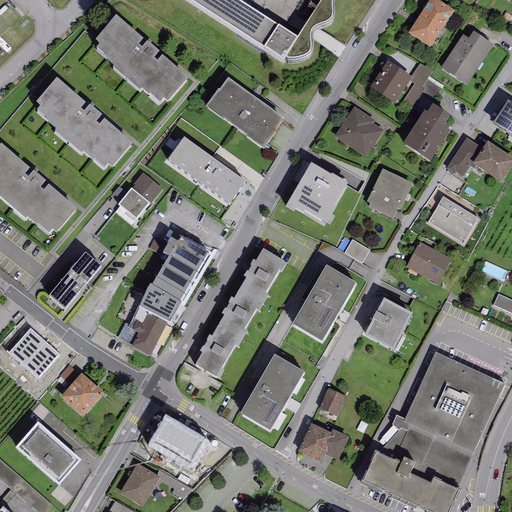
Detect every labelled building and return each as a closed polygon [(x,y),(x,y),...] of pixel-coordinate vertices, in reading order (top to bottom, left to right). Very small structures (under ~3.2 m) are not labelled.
[(183,0),(283,65),(286,61),(288,63),(288,64),(293,64),(295,64),(299,64),(302,63),(306,61),(309,59),(311,57),(313,54),(314,51),(313,48),(314,44),(313,39),(314,36),(315,33),(318,31),(320,30),(324,29),(327,28),(329,26),(331,25),(333,22),(335,19),(335,15),(335,10),(335,7),(335,3),(336,0),(323,0),(297,41),(233,0),(183,0)] [(431,0),(408,35),(430,50),(454,13),(434,0),(431,0)] [(143,42),(116,19),(95,44),(98,47),(95,51),(116,68),(114,71),(139,92),(141,90),(161,106),(164,102),(168,106),(189,81),(162,58),(157,64),(153,61),(159,54),(148,45),(142,51),(138,48),(143,42)] [(440,70),(466,87),(493,46),(473,33),(468,40),(463,36),(440,70)] [(1,43),(0,43),(0,58),(2,61),(11,53),(1,43)] [(388,63),(370,89),(394,105),(410,82),(409,82),(411,78),(388,63)] [(420,64),(411,78),(409,82),(410,82),(414,85),(404,101),(413,107),(422,93),(435,101),(442,90),(427,80),(432,72),(420,64)] [(218,92),(205,109),(264,151),(285,121),(228,81),(219,93),(218,92)] [(85,106),(57,82),(36,106),(40,109),(37,113),(47,122),(46,123),(55,132),(54,133),(80,157),(82,154),(93,164),(95,162),(105,171),(107,168),(111,171),(132,147),(104,122),(99,128),(95,125),(101,118),(90,108),(84,114),(81,111),(85,106)] [(511,106),(508,103),(492,127),(511,140),(511,106)] [(425,114),(403,148),(431,165),(450,136),(442,131),(450,118),(433,107),(427,115),(425,114)] [(375,122),(354,108),(335,138),(367,159),(384,133),(373,125),(375,122)] [(247,184),(183,139),(166,163),(230,209),(247,184)] [(473,166),(483,150),(466,139),(446,170),(454,175),(456,173),(463,178),(469,167),(471,169),(473,166)] [(483,150),(473,166),(501,185),(511,167),(511,159),(487,144),(483,150)] [(29,172),(1,148),(0,148),(0,201),(25,222),(26,220),(37,230),(39,228),(49,237),(52,233),(55,237),(77,213),(48,188),(44,194),(40,191),(45,184),(34,174),(28,180),(25,177),(29,172)] [(331,178),(311,166),(285,211),(293,216),(295,211),(304,216),(305,214),(330,229),(335,221),(329,218),(348,186),(332,176),(331,178)] [(413,185),(382,171),(366,204),(369,205),(367,210),(392,221),(397,211),(400,212),(413,185)] [(163,190),(142,174),(130,189),(131,190),(118,206),(137,221),(145,210),(146,211),(163,190)] [(480,221),(442,199),(427,225),(464,247),(480,221)] [(177,245),(170,241),(162,256),(168,259),(152,288),(150,287),(138,309),(167,324),(169,326),(181,305),(180,305),(208,256),(180,241),(177,245)] [(352,241),(345,254),(362,264),(370,251),(352,241)] [(419,243),(406,268),(438,285),(451,260),(419,243)] [(284,264),(263,252),(256,264),(253,263),(250,268),(251,269),(248,274),(246,274),(243,279),(246,280),(234,301),(231,300),(228,305),(229,306),(226,311),(225,311),(222,316),(224,318),(211,339),(209,338),(206,343),(207,344),(204,349),(203,348),(200,354),(202,355),(195,367),(219,381),(224,373),(221,372),(235,348),(237,350),(247,334),(244,332),(256,312),(258,314),(267,298),(265,297),(279,273),(282,275),(286,267),(283,265),(284,264)] [(85,255),(48,298),(64,312),(101,269),(85,255)] [(508,272),(485,261),(480,272),(503,282),(508,272)] [(292,328),(322,345),(356,287),(326,269),(292,328)] [(511,301),(498,295),(493,306),(511,314),(511,301)] [(413,317),(383,302),(364,338),(393,354),(413,317)] [(150,358),(167,324),(138,309),(129,326),(125,324),(118,339),(132,347),(131,348),(150,358)] [(38,334),(25,322),(12,336),(12,337),(7,343),(17,353),(23,347),(27,351),(37,340),(34,338),(38,334)] [(46,349),(41,344),(25,363),(48,382),(66,360),(48,346),(46,349)] [(505,385),(435,354),(404,421),(403,423),(473,455),(505,385)] [(240,417),(269,434),(304,376),(274,358),(240,417)] [(104,395),(81,375),(61,399),(83,418),(104,395)] [(319,410),(337,418),(346,398),(328,390),(319,410)] [(403,423),(404,421),(396,417),(392,426),(399,432),(401,429),(407,432),(393,464),(400,467),(403,461),(415,466),(410,477),(430,487),(433,482),(457,493),(473,455),(403,423)] [(163,421),(145,451),(169,465),(186,435),(163,421)] [(81,462),(38,425),(15,451),(58,489),(81,462)] [(331,435),(311,426),(298,454),(320,465),(324,456),(333,436),(331,435)] [(333,432),(331,435),(333,436),(324,456),(338,463),(349,439),(333,432)] [(393,464),(374,455),(360,487),(415,511),(452,511),(460,494),(457,493),(433,482),(430,487),(410,477),(415,466),(403,461),(400,467),(393,464)] [(44,511),(51,505),(0,460),(0,481),(35,511),(44,511)] [(137,465),(120,495),(142,508),(160,479),(137,465)] [(196,493),(206,478),(190,468),(181,484),(196,493)]
